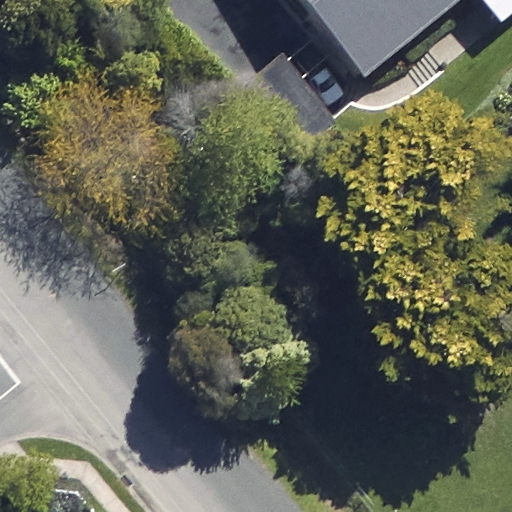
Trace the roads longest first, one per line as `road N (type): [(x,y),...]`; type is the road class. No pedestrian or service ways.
road 1 (residential): [(239,511),(87,330)]
road 2 (residential): [(87,330),(0,224)]
